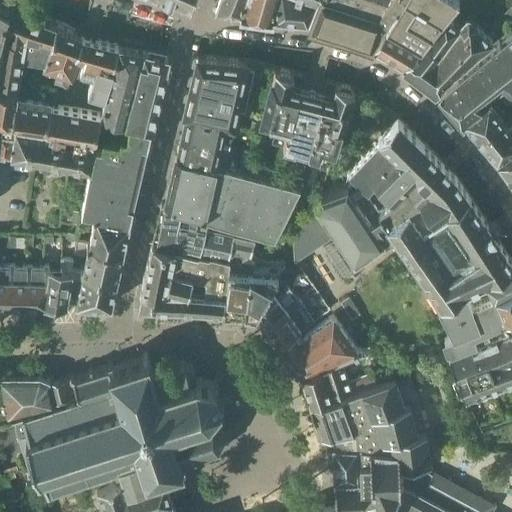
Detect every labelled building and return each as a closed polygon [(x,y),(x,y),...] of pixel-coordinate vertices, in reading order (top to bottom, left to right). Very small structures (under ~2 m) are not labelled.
[(107,9),(123,14),(126,5),(130,7),(132,0),(108,0),(106,9),(107,9)] [(157,0),(153,17),(170,25),(177,0),(182,0),(188,2),(188,0),(157,0)] [(218,0),(215,10),(220,11),(215,39),(235,42),(240,14),(246,0),(218,0)] [(266,17),(274,0),(246,0),(240,14),(235,42),(268,46),(272,18),(269,18),(269,17),(266,17)] [(274,0),(266,17),(269,17),(269,18),(272,18),(283,19),(280,48),(300,51),(324,54),(329,27),(341,31),(353,35),(372,42),(397,0),(274,0)] [(397,0),(372,42),(374,43),(374,42),(393,54),(401,58),(401,59),(404,60),(444,10),(451,0),(397,0)] [(0,88),(17,91),(20,74),(0,70),(0,42),(9,6),(8,6),(9,6),(0,1),(0,88)] [(511,4),(501,14),(509,23),(511,20),(511,4)] [(170,25),(153,17),(130,7),(126,5),(123,14),(127,15),(125,21),(150,27),(168,32),(170,25)] [(30,14),(9,6),(0,42),(0,70),(20,74),(23,58),(45,62),(56,23),(40,17),(30,14)] [(418,109),(438,87),(436,85),(440,82),(493,38),(477,23),(477,21),(468,14),(466,14),(458,22),(444,10),(404,60),(402,62),(415,72),(399,94),(417,108),(418,109)] [(74,31),(56,23),(45,62),(43,66),(59,72),(55,84),(67,88),(71,75),(79,58),(80,54),(77,54),(82,34),(74,31)] [(511,88),(511,27),(496,42),(456,75),(440,90),(438,87),(418,109),(432,122),(436,127),(454,109),(462,119),(511,88)] [(96,38),(82,34),(77,54),(80,54),(79,58),(82,59),(79,68),(85,70),(84,74),(90,76),(91,72),(93,73),(87,90),(105,96),(118,45),(96,38)] [(143,50),(118,45),(105,96),(100,113),(100,115),(125,121),(143,50)] [(159,54),(143,50),(125,121),(130,123),(151,127),(168,56),(159,54)] [(193,81),(190,91),(186,113),(187,114),(236,126),(240,110),(244,110),(254,67),(245,65),(245,63),(239,63),(237,59),(229,59),(226,61),(217,61),(215,57),(207,56),(204,59),(198,59),(197,60),(193,81)] [(286,142),(299,89),(298,89),(291,87),(292,83),(293,77),(293,75),(290,74),(289,71),(281,69),(277,71),(274,70),(274,72),(272,79),(261,123),(260,127),(275,131),(272,142),(283,145),(284,141),(286,142)] [(332,98),(325,96),(313,139),(312,139),(308,152),(319,155),(322,146),(334,150),(335,150),(342,128),(350,103),(353,95),(354,93),(354,91),(351,90),(349,86),(342,84),(338,87),(335,86),(335,87),(333,94),(332,98)] [(0,88),(0,117),(11,120),(16,98),(17,91),(0,88)] [(511,88),(462,119),(443,135),(454,146),(472,130),(473,131),(478,137),(477,137),(479,139),(480,139),(511,118),(511,113),(504,119),(496,110),(499,108),(497,105),(505,100),(507,103),(511,98),(511,88)] [(283,145),(308,152),(312,139),(313,139),(325,96),(316,94),(314,91),(311,90),(308,91),(299,89),(286,142),(284,141),(283,145)] [(16,98),(11,120),(10,125),(16,126),(21,126),(44,131),(45,127),(50,104),(16,98)] [(100,113),(50,104),(45,127),(44,131),(21,126),(16,126),(10,153),(10,162),(11,161),(35,165),(34,168),(34,169),(35,170),(35,169),(49,172),(50,172),(50,171),(50,168),(88,175),(95,139),(94,139),(95,135),(100,115),(100,113)] [(180,135),(222,144),(229,146),(233,128),(235,129),(236,126),(187,114),(187,116),(184,118),(183,123),(184,125),(184,127),(182,127),(180,135)] [(497,160),(511,149),(511,118),(480,139),(482,142),(484,146),(485,145),(486,147),(487,149),(497,160)] [(391,197),(378,211),(386,223),(405,209),(420,228),(467,196),(455,177),(450,172),(449,171),(450,171),(449,170),(448,170),(445,167),(442,164),(442,163),(441,163),(407,130),(397,119),(393,124),(348,170),(344,183),(356,178),(364,191),(374,183),(382,189),(391,197)] [(260,127),(261,123),(252,120),(250,129),(259,131),(260,127)] [(16,126),(10,125),(1,123),(0,129),(0,151),(10,153),(16,126)] [(146,148),(151,127),(130,123),(128,129),(123,128),(120,140),(95,135),(94,139),(95,139),(88,175),(137,186),(146,148)] [(225,166),(225,164),(228,152),(221,151),(222,144),(180,135),(179,141),(180,142),(180,144),(178,145),(176,150),(178,153),(177,155),(225,166)] [(511,149),(497,160),(477,174),(489,192),(509,177),(511,180),(511,149)] [(235,225),(243,227),(277,236),(278,233),(280,230),(282,226),(302,185),(274,177),(256,172),(249,171),(225,164),(225,166),(177,155),(176,154),(164,203),(201,212),(200,217),(217,220),(235,225)] [(137,186),(88,175),(81,209),(130,219),(137,186)] [(440,305),(446,316),(471,303),(466,290),(484,280),(493,295),(511,285),(511,264),(501,246),(495,237),(497,235),(494,230),(490,224),(488,226),(482,216),(481,217),(467,196),(420,228),(405,209),(386,223),(378,211),(364,191),(356,178),(344,183),(320,192),(314,202),(315,203),(298,234),(295,241),(293,244),(295,260),(335,232),(353,259),(392,233),(431,289),(440,305)] [(151,243),(168,246),(190,250),(230,257),(231,247),(250,253),(254,235),(243,232),(243,227),(235,225),(234,230),(215,226),(217,220),(200,217),(201,212),(164,203),(161,202),(151,243)] [(92,224),(88,241),(123,248),(130,219),(81,209),(79,221),(92,224)] [(278,233),(295,241),(298,234),(282,226),(280,230),(278,233)] [(83,268),(71,264),(71,268),(117,276),(123,248),(88,241),(75,239),(75,240),(73,252),(86,256),(83,268)] [(138,304),(155,305),(168,246),(151,243),(147,260),(142,283),(138,304)] [(155,305),(181,306),(190,250),(168,246),(155,305)] [(240,311),(254,313),(269,287),(278,297),(286,282),(277,275),(285,261),(265,258),(250,253),(231,247),(230,257),(223,310),(230,310),(232,313),(238,313),(240,311)] [(181,306),(223,310),(230,257),(190,250),(181,306)] [(46,279),(46,302),(55,302),(67,303),(67,299),(69,291),(71,268),(71,264),(73,258),(61,256),(60,256),(60,264),(43,264),(43,279),(46,279)] [(0,301),(7,302),(8,263),(0,263),(0,301)] [(8,263),(7,302),(25,302),(26,264),(8,263)] [(26,264),(25,302),(46,302),(46,279),(43,279),(43,264),(26,264)] [(67,299),(67,303),(111,304),(117,276),(71,268),(69,291),(78,293),(77,299),(67,299)] [(298,299),(286,282),(278,297),(269,287),(254,313),(261,323),(277,311),(279,313),(296,301),(298,299)] [(443,338),(449,353),(483,340),(478,330),(511,314),(511,285),(493,295),(471,303),(446,316),(455,333),(443,338)] [(351,293),(342,298),(351,315),(360,311),(351,293)] [(300,374),(310,405),(375,380),(372,371),(348,380),(341,358),(359,350),(359,349),(358,348),(350,336),(333,313),(299,338),(297,335),(295,333),(314,319),(309,312),(305,315),(296,301),(279,313),(277,311),(261,323),(273,341),(275,344),(277,346),(300,374)] [(511,314),(478,330),(483,340),(449,353),(448,354),(465,397),(511,376),(511,314)] [(47,491),(118,468),(144,459),(148,470),(178,460),(181,470),(182,469),(184,469),(183,464),(185,463),(184,459),(191,456),(193,461),(197,459),(196,455),(203,452),(204,457),(209,455),(207,451),(215,448),(218,452),(221,449),(219,445),(223,436),(228,436),(228,432),(223,431),(221,422),(225,419),(221,415),(218,419),(210,415),(219,402),(223,403),(223,398),(219,398),(214,385),(218,382),(215,379),(212,382),(196,377),(192,378),(194,373),(192,366),(184,362),(183,360),(176,363),(168,366),(168,365),(164,367),(156,370),(153,371),(147,351),(142,352),(144,357),(113,366),(111,362),(107,363),(108,365),(93,370),(92,366),(89,367),(90,371),(75,376),(70,373),(69,375),(49,378),(39,374),(49,404),(15,416),(15,429),(35,494),(47,490),(47,491)] [(0,420),(15,416),(49,404),(39,374),(0,374),(0,420)] [(334,478),(335,502),(362,511),(479,511),(482,508),(474,504),(418,473),(418,462),(430,461),(425,429),(418,400),(409,375),(396,379),(394,375),(376,382),(375,380),(310,405),(313,416),(314,417),(317,425),(320,433),(333,431),(333,442),(334,478)] [(96,487),(104,511),(174,511),(166,484),(185,478),(182,469),(181,470),(178,460),(148,470),(144,459),(118,468),(121,479),(96,487)] [(0,487),(10,484),(6,471),(0,472),(0,487)] [(362,511),(335,502),(320,505),(307,509),(292,511),(362,511)]
